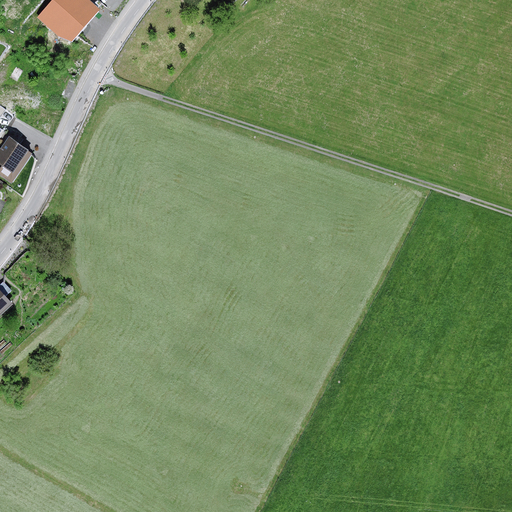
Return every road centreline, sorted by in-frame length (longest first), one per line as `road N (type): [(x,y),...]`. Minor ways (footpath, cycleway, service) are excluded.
road 1 (track): [(511,214),(96,75)]
road 2 (tertiary): [(0,255),(37,202),(96,75),(146,0)]
